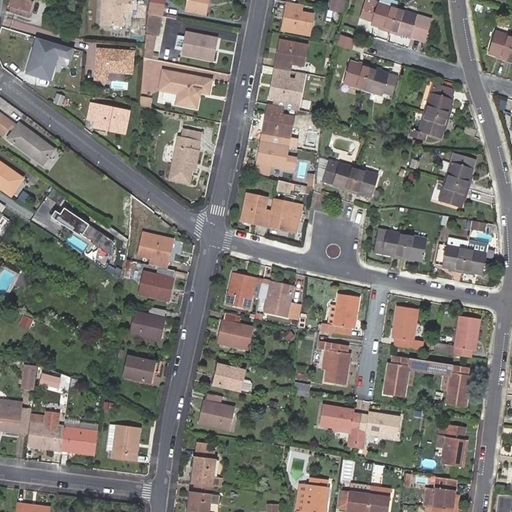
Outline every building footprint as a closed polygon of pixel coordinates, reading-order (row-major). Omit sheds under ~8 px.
[(10,0),(9,6),(11,6),(30,12),(33,0),(35,0),(36,0),(10,0)] [(133,0),(100,0),(95,18),(118,24),(122,9),(130,12),(133,0)] [(203,7),(204,0),(187,0),(186,11),(206,15),(207,7),(203,7)] [(332,0),(331,11),(342,13),(344,0),(332,0)] [(383,31),(390,33),(397,9),(399,2),(392,0),(380,0),(379,3),(378,3),(377,5),(365,2),(360,18),(372,22),(371,24),(379,27),(384,28),(383,31)] [(163,16),(165,6),(151,3),(149,14),(163,16)] [(303,5),(287,3),(284,18),(286,19),(284,31),(309,35),(313,14),(302,12),(303,5)] [(9,6),(7,11),(28,17),(30,12),(11,6),(9,6)] [(397,9),(390,33),(396,35),(396,33),(402,35),(410,37),(425,42),(431,20),(397,9)] [(153,59),(163,16),(149,14),(147,34),(144,57),(153,59)] [(501,60),(507,62),(511,45),(511,36),(495,32),(489,53),(496,56),(501,57),(501,60)] [(217,39),(186,33),(182,55),(213,61),(215,51),(213,50),(213,47),(215,47),(217,39)] [(350,50),(354,40),(341,35),(337,46),(350,50)] [(51,78),(55,63),(53,62),(56,53),(71,57),(73,48),(38,37),(35,46),(38,47),(35,56),(32,55),(27,72),(51,78)] [(275,68),(290,71),(291,64),(304,66),(308,46),(282,41),(280,53),(278,52),(275,68)] [(134,49),(95,46),(92,82),(107,83),(108,72),(133,74),(134,49)] [(68,67),(71,57),(56,53),(53,62),(55,63),(68,67)] [(362,90),(370,65),(364,63),(363,66),(359,64),(350,61),(343,84),(362,90)] [(378,68),(370,65),(362,90),(382,96),(383,93),(392,95),(398,77),(382,71),(377,70),(378,68)] [(208,90),(211,76),(162,66),(159,80),(164,81),(161,95),(176,98),(175,100),(197,104),(198,94),(201,94),(202,89),(208,90)] [(290,71),(275,68),(269,99),(275,100),(274,106),(283,108),(298,111),(304,82),(305,74),(297,72),(295,80),(288,79),(290,71)] [(431,92),(424,113),(449,120),(450,113),(449,113),(450,107),(453,99),(451,99),(454,89),(435,83),(432,93),(431,92)] [(61,105),(64,96),(58,93),(54,103),(61,105)] [(141,94),(140,106),(152,108),(154,96),(141,94)] [(108,127),(108,130),(125,133),(130,111),(91,104),(88,119),(95,120),(94,125),(108,127)] [(283,108),(274,106),(268,105),(265,121),(267,121),(264,133),(290,138),(294,117),(282,115),(283,108)] [(449,120),(424,113),(418,131),(412,129),(409,136),(425,141),(427,135),(440,139),(442,131),(444,126),(447,126),(449,120)] [(8,126),(10,123),(0,115),(0,131),(3,133),(8,126)] [(16,127),(13,130),(13,131),(7,139),(42,165),(54,149),(19,123),(16,127)] [(201,137),(203,128),(184,124),(182,133),(201,137)] [(182,133),(180,132),(171,175),(190,179),(194,159),(197,159),(200,145),(199,145),(201,137),(182,133)] [(286,156),(288,147),(261,142),(255,172),(268,175),(271,165),(284,168),(285,168),(285,169),(293,171),(296,158),(286,156)] [(323,181),(327,165),(328,161),(319,159),(317,179),(323,181)] [(0,188),(11,196),(23,178),(0,162),(0,188)] [(344,190),(351,192),(358,169),(339,162),(339,164),(338,168),(327,165),(323,181),(322,181),(340,187),(344,189),(344,190)] [(444,182),(469,190),(471,183),(469,182),(470,177),(473,169),(451,162),(444,182)] [(358,169),(351,192),(356,194),(357,192),(362,194),(371,197),(378,175),(358,169)] [(315,174),(309,173),(307,182),(307,183),(307,186),(313,188),(315,174)] [(467,196),(469,190),(444,182),(438,201),(461,208),(463,201),(465,195),(467,196)] [(47,198),(59,204),(62,196),(51,190),(47,198)] [(253,224),(268,227),(272,211),(265,210),(267,199),(247,194),(242,220),(254,222),(253,224)] [(302,206),(274,200),(272,211),(268,227),(296,233),(302,206)] [(93,242),(113,256),(114,241),(65,207),(58,218),(72,228),(74,226),(94,241),(93,242)] [(470,230),(489,231),(490,223),(471,221),(470,230)] [(394,258),(402,259),(406,235),(379,230),(375,249),(382,250),(381,253),(389,255),(394,256),(394,258)] [(149,265),(159,267),(167,269),(170,252),(168,252),(171,239),(143,233),(138,255),(151,258),(149,265)] [(406,235),(402,259),(409,261),(409,258),(414,259),(423,261),(427,239),(406,235)] [(453,272),(462,273),(467,248),(446,244),(442,268),(450,269),(454,270),(453,272)] [(467,248),(462,273),(469,274),(469,272),(473,273),(483,275),(487,252),(467,248)] [(23,265),(7,257),(7,258),(3,266),(18,274),(23,265)] [(125,259),(124,267),(131,269),(133,261),(125,259)] [(168,301),(175,271),(167,269),(159,267),(157,275),(144,272),(139,294),(168,301)] [(260,296),(263,281),(234,274),(227,304),(249,308),(252,294),(260,296)] [(293,288),(263,281),(260,296),(268,298),(265,312),(296,318),(299,304),(290,302),(293,288)] [(321,324),(320,331),(350,336),(351,328),(355,329),(359,298),(339,294),(337,305),(334,325),(327,324),(321,323),(321,324)] [(334,325),(337,305),(331,304),(327,324),(334,325)] [(396,339),(394,346),(421,350),(422,343),(413,341),(419,310),(397,306),(392,338),(396,339)] [(164,318),(166,310),(150,307),(148,314),(135,312),(131,334),(159,340),(164,318)] [(241,317),(225,313),(218,343),(247,350),(252,327),(240,324),(241,317)] [(34,320),(24,315),(19,324),(30,328),(34,320)] [(435,343),(434,352),(470,358),(471,350),(475,351),(480,320),(459,316),(454,347),(435,343)] [(289,329),(282,334),(288,342),(294,336),(289,329)] [(329,351),(326,371),(325,382),(345,386),(351,354),(347,353),(348,346),(328,343),(321,341),(319,349),(325,350),(329,351)] [(150,382),(154,362),(128,356),(123,377),(150,382)] [(415,371),(430,374),(432,363),(392,356),(391,363),(389,363),(384,395),(404,398),(406,385),(409,370),(415,371)] [(432,363),(430,374),(443,375),(449,377),(447,392),(444,404),(466,408),(471,376),(467,375),(469,368),(432,363)] [(243,379),(245,370),(219,364),(214,385),(240,391),(247,392),(250,390),(251,384),(249,381),(243,379)] [(31,389),(34,367),(25,366),(22,387),(31,389)] [(46,372),(37,372),(36,382),(45,383),(46,375),(53,377),(68,383),(70,378),(54,372),(47,370),(46,372)] [(412,386),(415,371),(409,370),(406,385),(412,386)] [(449,377),(443,375),(441,391),(447,392),(449,377)] [(295,382),(294,388),(297,389),(309,391),(310,385),(295,382)] [(221,404),(223,397),(207,393),(200,424),(229,431),(234,407),(221,404)] [(0,398),(0,426),(3,427),(3,431),(19,433),(22,409),(7,406),(8,400),(0,398)] [(23,402),(8,400),(7,406),(22,409),(23,402)] [(357,441),(361,414),(354,413),(354,410),(323,405),(319,425),(332,428),(350,431),(349,440),(357,441)] [(22,409),(19,433),(26,434),(30,410),(22,409)] [(357,441),(356,449),(362,450),(365,433),(371,434),(383,436),(397,438),(400,418),(368,412),(368,415),(361,414),(357,441)] [(57,418),(31,415),(27,446),(42,448),(43,445),(54,446),(53,450),(61,451),(64,427),(56,426),(57,418)] [(80,420),(65,419),(64,427),(79,429),(80,420)] [(134,445),(138,445),(140,428),(109,424),(106,450),(113,451),(112,458),(133,461),(134,445)] [(448,428),(446,436),(442,457),(441,464),(463,467),(467,440),(464,439),(466,428),(448,425),(448,428)] [(79,429),(64,427),(61,451),(68,452),(69,448),(79,450),(78,453),(94,455),(98,431),(79,429)] [(438,434),(446,436),(448,428),(439,427),(438,434)] [(442,457),(446,436),(438,434),(434,456),(442,457)] [(193,475),(192,483),(194,484),(212,486),(213,478),(216,459),(213,459),(214,451),(207,450),(208,444),(197,442),(194,467),(197,467),(196,475),(193,475)] [(455,495),(457,479),(437,475),(436,489),(433,509),(456,511),(458,505),(453,504),(455,495)] [(212,486),(220,487),(221,479),(213,478),(212,486)] [(311,485),(308,484),(306,493),(298,492),(295,510),(300,511),(299,511),(324,511),(328,488),(327,488),(328,481),(318,480),(317,486),(311,485)] [(299,483),(298,492),(306,493),(308,484),(299,483)] [(211,494),(212,486),(194,484),(193,492),(192,499),(189,499),(187,510),(198,511),(208,511),(210,503),(210,502),(211,494)] [(370,494),(371,487),(351,484),(350,491),(370,494)] [(382,489),(371,487),(370,494),(367,511),(387,511),(390,497),(381,496),(382,489)] [(433,509),(436,489),(426,487),(423,507),(425,508),(433,509)] [(350,491),(339,490),(337,509),(346,510),(345,511),(348,511),(367,511),(370,494),(350,491)] [(219,495),(211,494),(210,502),(210,503),(218,504),(219,495)] [(16,503),(15,511),(50,511),(51,507),(33,505),(33,508),(23,507),(24,504),(16,503)]
